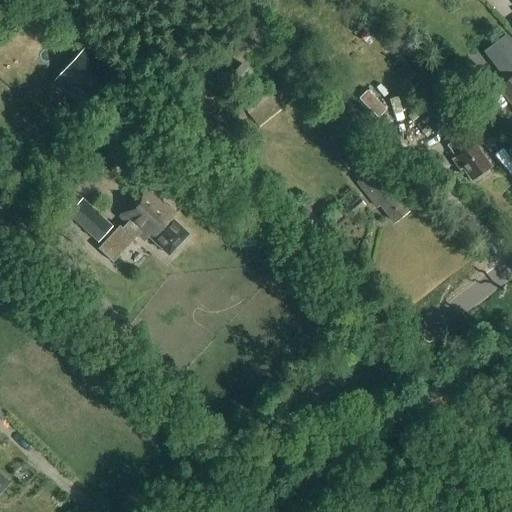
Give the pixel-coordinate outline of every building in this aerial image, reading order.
[(511,46),(505,37),(484,52),(506,81),(497,88),(511,107),(511,46)] [(84,45),(60,72),(91,98),(115,71),(84,45)] [(239,87),(251,73),(241,65),(230,79),(239,87)] [(407,96),(424,79),(412,67),(395,84),(407,96)] [(462,99),(441,74),(427,85),(449,110),(462,99)] [(247,114),(259,128),(297,98),(286,84),(247,114)] [(465,122),(481,146),(496,137),(480,112),(465,122)] [(470,181),(490,167),(465,132),(447,145),(455,157),(450,160),(458,170),(461,168),(470,181)] [(341,161),(348,170),(366,156),(359,147),(341,161)] [(406,211),(386,185),(388,183),(376,167),(355,184),(373,207),(377,204),(392,223),(406,211)] [(112,264),(138,235),(145,241),(148,237),(167,256),(187,235),(170,220),(174,215),(144,188),(118,217),(124,222),(98,251),(112,264)] [(358,198),(348,207),(354,214),(365,205),(358,198)] [(97,242),(110,228),(81,201),(68,215),(97,242)] [(107,337),(122,322),(91,290),(76,305),(107,337)] [(0,493),(9,484),(0,475),(0,493)]
